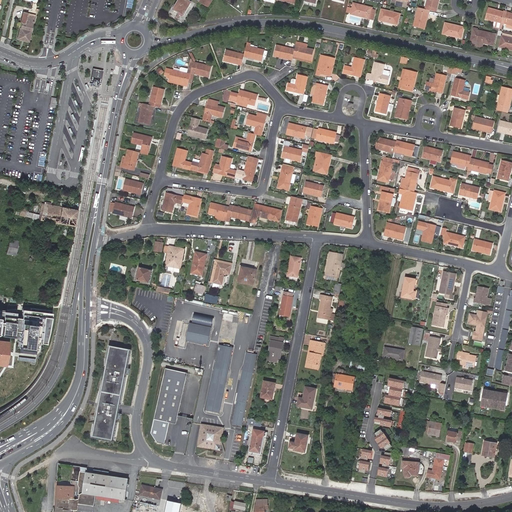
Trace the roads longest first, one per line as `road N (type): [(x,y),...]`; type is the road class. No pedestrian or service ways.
road 1 (residential): [(167,42),(238,23),(296,23),(511,69)]
road 2 (residential): [(319,237),(270,481)]
road 3 (secondary): [(511,495),(415,504),(270,481)]
road 4 (secondary): [(82,266),(77,382),(62,411),(20,442)]
road 5 (residential): [(281,106),(254,75),(189,98),(159,179)]
road 6 (motorway): [(82,266),(57,374),(0,426)]
road 7 (residential): [(159,179),(255,192),(281,106)]
road 8 (secondary): [(7,462),(59,428),(77,403),(87,323)]
road 9 (residential): [(146,231),(319,237)]
road 10 (secondary): [(152,457),(136,426),(147,337),(124,316)]
road 11 (unclassified): [(152,457),(64,450),(54,460),(51,507)]
road 12 (secondary): [(270,481),(152,457)]
